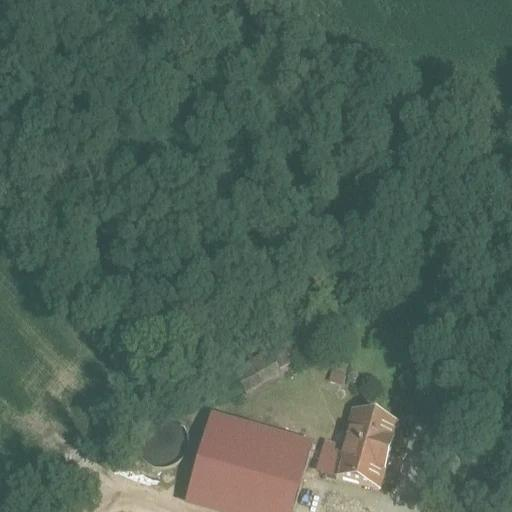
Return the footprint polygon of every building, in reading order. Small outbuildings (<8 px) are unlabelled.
[(295,342),(272,355),(282,373),(305,359),(295,342)] [(237,383),(271,369),(266,358),(232,372),(237,383)] [(242,395),(279,380),(275,370),(238,386),(242,395)] [(396,430),(356,419),(347,453),(328,448),(319,477),(379,493),(396,430)] [(164,420),(160,421),(157,422),(153,423),(149,426),(146,428),(144,431),(142,434),(140,437),(139,440),(138,443),(138,448),(138,452),(139,455),(140,457),(142,462),(146,466),(148,468),(151,470),(154,472),(157,473),(161,474),(166,474),(170,473),(173,473),(177,471),(181,468),(184,466),(186,464),(188,460),(190,456),(191,453),(191,451),(191,447),(191,443),(191,441),(190,438),(189,435),(187,432),(185,429),(182,427),(180,425),(177,424),(173,422),(168,421),(164,420)] [(295,511),(312,452),(212,424),(187,511),(295,511)]
